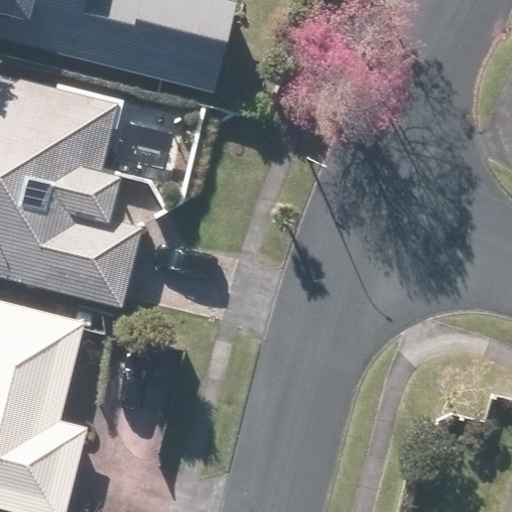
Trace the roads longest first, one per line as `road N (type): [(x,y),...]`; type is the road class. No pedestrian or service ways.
road 1 (residential): [(371,190),(328,301),(273,511)]
road 2 (residential): [(465,0),(371,190)]
road 3 (residential): [(371,190),(511,261)]
